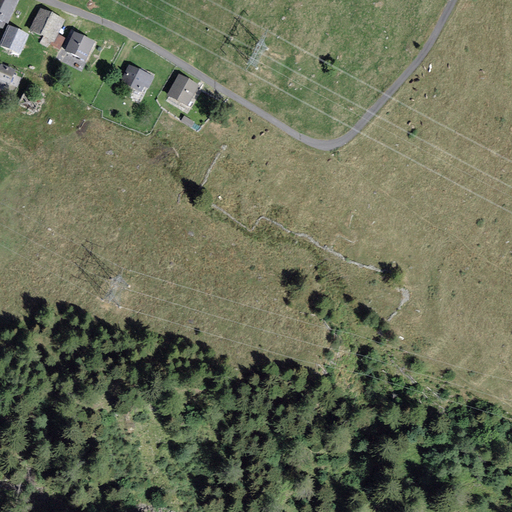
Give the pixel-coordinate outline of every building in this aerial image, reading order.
[(18,1),(14,0),(0,0),(0,18),(1,19),(0,22),(0,26),(5,29),(18,1)] [(65,21),(41,10),(32,30),(45,36),(41,46),(51,51),(65,21)] [(30,38),(10,29),(2,47),(23,56),(30,38)] [(97,47),(73,35),(64,52),(88,64),(97,47)] [(155,79),(129,67),(122,83),(147,95),(155,79)] [(14,73),(1,68),(0,71),(0,82),(9,86),(14,73)] [(200,89),(178,77),(168,97),(189,108),(200,89)]
